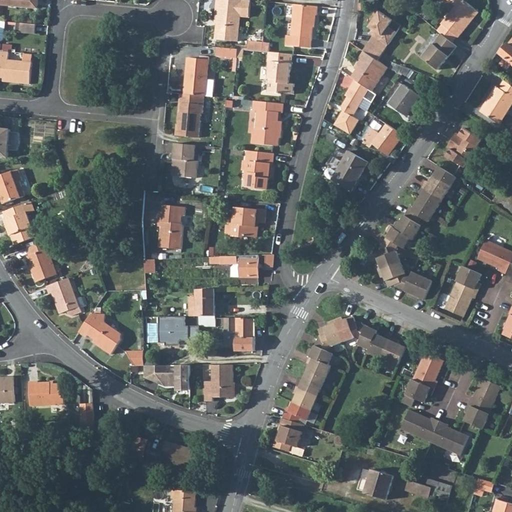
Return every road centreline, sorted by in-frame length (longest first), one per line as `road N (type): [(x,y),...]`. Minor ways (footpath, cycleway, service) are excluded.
road 1 (residential): [(322,273),(511,6)]
road 2 (residential): [(350,0),(284,256),(306,296)]
road 3 (residential): [(50,108),(67,12),(169,16),(158,121)]
road 4 (residential): [(42,332),(153,409),(250,439)]
road 5 (residential): [(322,273),(511,360)]
road 6 (residential): [(250,439),(306,296)]
